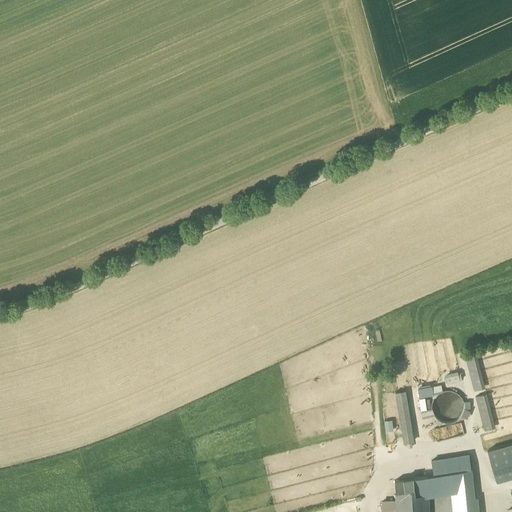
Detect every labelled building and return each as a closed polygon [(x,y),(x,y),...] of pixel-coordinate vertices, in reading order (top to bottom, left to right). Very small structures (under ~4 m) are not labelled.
[(466,357),(474,391),(485,388),(476,354),(466,357)] [(446,376),(447,383),(459,380),(458,373),(446,376)] [(461,415),(464,409),(464,403),(461,397),(456,393),(450,390),(444,390),(438,393),(434,398),(431,404),(431,410),(434,416),(439,420),(445,423),(451,423),(457,420),(461,415)] [(395,392),(404,443),(414,441),(406,391),(395,392)] [(476,396),(485,430),(494,428),(486,394),(476,396)] [(511,443),(487,450),(496,481),(511,476),(511,443)] [(431,460),(433,474),(470,468),(469,455),(431,460)] [(426,495),(452,490),(473,487),(470,468),(433,474),(425,475),(426,495)] [(427,511),(426,495),(425,475),(412,477),(414,511),(427,511)] [(394,480),(395,500),(395,511),(414,511),(412,477),(394,480)] [(452,490),(453,500),(474,497),(473,487),(452,490)] [(477,511),(476,497),(474,497),(453,500),(454,511),(477,511)] [(381,501),(381,511),(395,511),(395,500),(381,501)]
